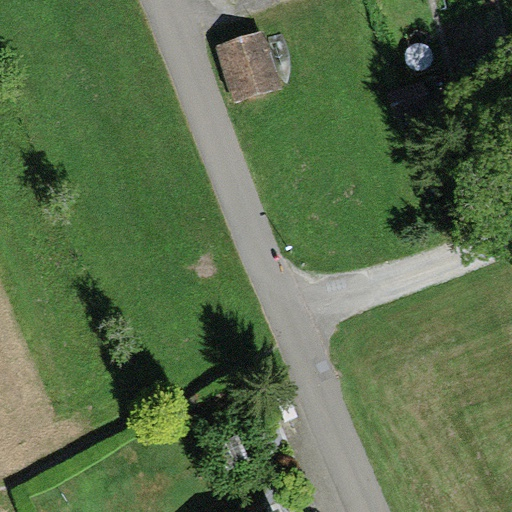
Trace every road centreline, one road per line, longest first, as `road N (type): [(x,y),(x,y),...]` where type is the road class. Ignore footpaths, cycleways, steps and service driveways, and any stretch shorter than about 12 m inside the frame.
road 1 (residential): [(158,0),(372,511)]
road 2 (track): [(288,316),(511,221)]
